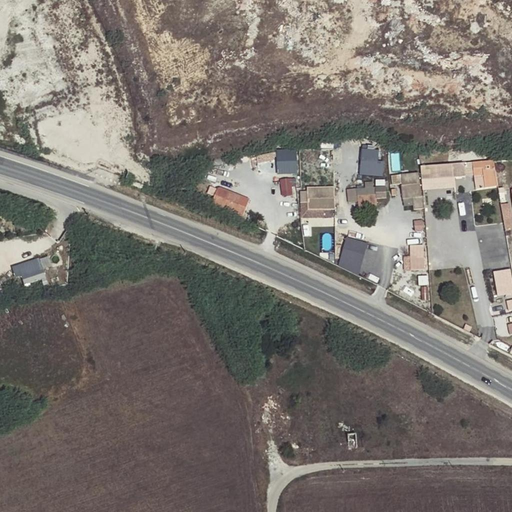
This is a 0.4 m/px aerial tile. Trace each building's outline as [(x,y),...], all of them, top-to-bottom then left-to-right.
[(297,174),(297,148),(277,148),(277,174),(297,174)] [(378,161),(378,149),(360,149),(360,176),(383,176),(383,161),(378,161)] [(495,177),(493,160),(471,162),(474,176),(483,175),(485,188),(497,186),(496,184),(495,177)] [(463,163),(420,167),(421,180),(437,179),(465,176),(463,163)] [(418,176),(401,178),(403,199),(420,197),(418,176)] [(280,179),(282,195),(293,194),(292,178),(280,179)] [(364,188),(361,189),(356,189),(357,202),(358,206),(376,204),(375,187),(373,187),(373,182),(364,183),(364,188)] [(357,202),(356,189),(347,190),(347,203),(357,202)] [(243,216),(248,203),(218,190),(213,203),(243,216)] [(335,192),(309,193),(309,196),(301,196),(302,219),(325,218),(325,209),(336,209),(335,192)] [(358,273),(368,243),(346,236),(336,266),(358,273)] [(409,270),(424,269),(423,244),(407,245),(409,270)] [(22,285),(46,279),(43,268),(51,266),(49,256),(12,265),(15,277),(20,275),(22,285)] [(511,281),(511,269),(492,271),(495,296),(511,294),(511,281)]
